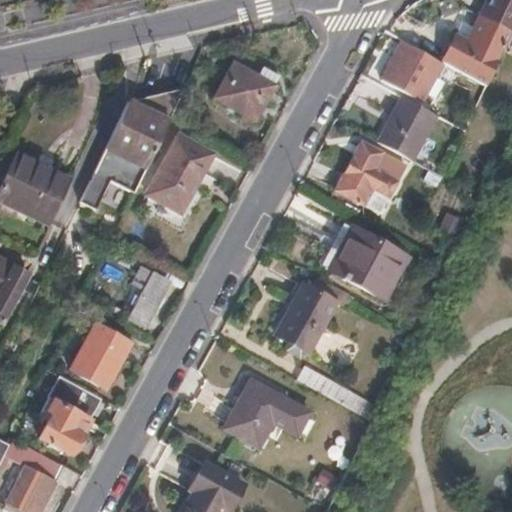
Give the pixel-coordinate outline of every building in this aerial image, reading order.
[(507,29),(511,20),(511,3),(509,2),(503,15),(490,9),(486,19),(479,16),(478,18),(480,19),(498,28),(499,26),(507,29)] [(486,19),(490,9),(485,6),(479,16),(486,19)] [(483,87),(509,32),(498,28),(480,19),(474,30),(460,24),(442,64),(449,68),(459,75),(483,87)] [(408,93),(427,56),(403,42),(384,79),(408,93)] [(255,121),(273,86),(257,77),(231,64),(213,99),(255,121)] [(454,87),(459,75),(449,68),(443,80),(454,87)] [(273,86),(277,78),(261,69),(257,77),(273,86)] [(138,179),(166,118),(178,92),(174,93),(155,98),(127,104),(101,158),(78,206),(92,214),(106,186),(130,196),(138,179)] [(416,166),(440,121),(401,99),(376,144),(416,166)] [(178,216),(210,155),(178,138),(147,198),(178,216)] [(378,196),(388,180),(366,166),(375,152),(353,140),(326,185),(370,210),(373,205),(366,201),(371,192),(378,196)] [(440,178),(455,146),(445,141),(430,173),(440,178)] [(0,202),(48,227),(71,182),(16,154),(0,185),(0,202)] [(373,205),(378,196),(371,192),(366,201),(373,205)] [(383,303),(406,262),(352,232),(331,274),(383,303)] [(0,326),(2,327),(29,276),(0,259),(0,326)] [(143,324),(166,282),(155,276),(132,318),(143,324)] [(308,355),(337,305),(303,286),(274,337),(308,355)] [(106,389),(130,343),(97,325),(94,329),(81,323),(63,356),(75,362),(71,370),(106,389)] [(73,455),(102,400),(58,376),(47,397),(54,401),(46,416),(50,418),(40,438),(73,455)] [(270,425),(283,402),(249,383),(223,430),(257,449),(270,425)] [(307,416),(283,402),(270,425),(294,438),(307,416)] [(15,511),(40,511),(55,483),(54,481),(56,476),(62,465),(13,438),(9,446),(5,455),(25,466),(4,506),(15,511)] [(0,464),(5,455),(9,446),(0,441),(0,464)] [(229,511),(243,488),(203,465),(188,493),(193,496),(183,511),(229,511)]
